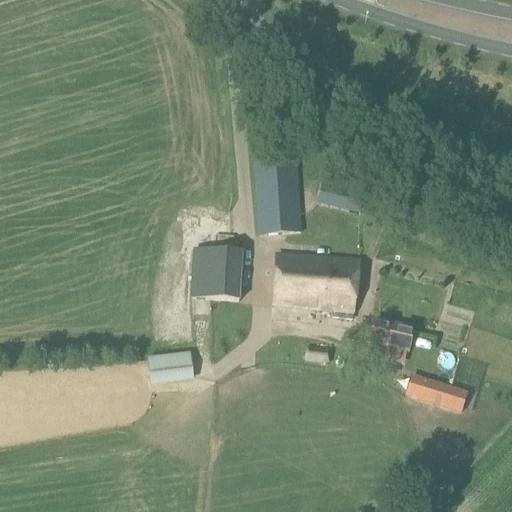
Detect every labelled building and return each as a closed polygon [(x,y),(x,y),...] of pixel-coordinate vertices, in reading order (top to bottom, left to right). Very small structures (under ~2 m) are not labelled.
[(296,162),(254,165),(258,238),(302,235),(296,162)] [(324,180),(317,207),(361,217),(367,190),(324,180)] [(243,254),(194,250),(190,301),(240,304),(243,254)] [(276,257),(272,309),(332,314),(332,320),(353,322),(354,315),(356,315),(359,263),(276,257)] [(374,320),(368,345),(409,355),(415,330),(374,320)] [(306,348),(304,363),(329,366),(330,365),(331,351),(331,350),(306,348)] [(151,385),(193,380),(190,357),(148,362),(151,385)] [(412,377),(406,397),(461,414),(468,395),(412,377)]
